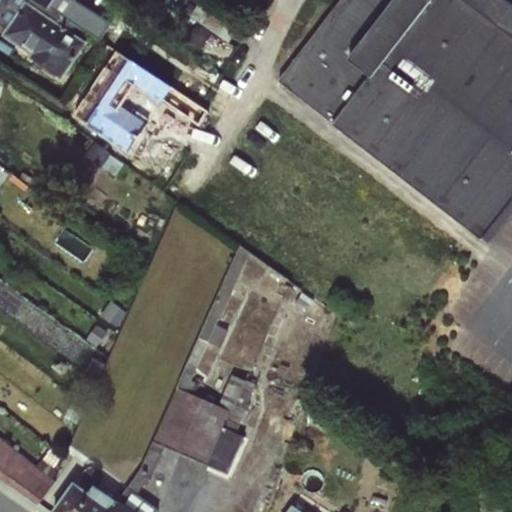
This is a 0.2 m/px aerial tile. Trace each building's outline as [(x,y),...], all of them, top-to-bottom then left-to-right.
[(0,0),(0,24),(6,29),(3,36),(28,55),(27,59),(61,82),(86,44),(70,33),(75,26),(74,25),(99,41),(110,24),(76,1),(76,0),(0,0)] [(511,202),(511,8),(501,0),(341,0),(278,82),(485,238),(511,202)] [(114,49),(104,64),(126,80),(160,102),(171,87),(114,49)] [(91,131),(126,80),(104,64),(68,115),(91,131)] [(213,115),(171,87),(160,102),(157,105),(202,134),(213,115)] [(0,166),(12,174),(19,164),(0,149),(0,166)] [(234,325),(222,320),(254,251),(243,247),(203,336),(225,345),(234,325)] [(183,378),(159,442),(234,471),(249,432),(241,429),(260,382),(236,373),(227,395),(183,378)] [(0,479),(33,504),(38,504),(55,482),(49,476),(0,436),(0,479)] [(81,476),(56,511),(158,511),(167,499),(148,486),(173,449),(159,440),(146,459),(123,444),(107,469),(131,485),(120,502),(81,476)]
